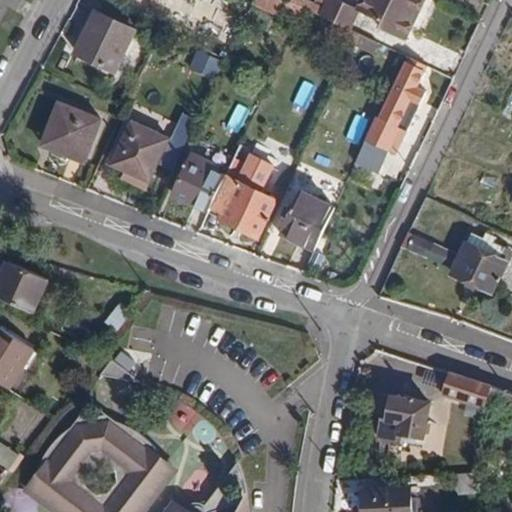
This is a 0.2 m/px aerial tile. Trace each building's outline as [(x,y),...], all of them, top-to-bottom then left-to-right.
[(253,0),(251,4),(272,15),(280,0),(253,0)] [(306,8),(288,0),(286,0),(282,10),(301,19),(306,8)] [(360,11),(365,0),(332,0),(325,17),(336,23),(341,25),(349,29),(351,30),(360,11)] [(407,40),(425,0),(365,0),(360,11),(383,21),(379,27),(407,40)] [(136,30),(95,10),(75,52),(116,71),(136,30)] [(341,25),(336,23),(331,33),(355,44),(359,34),(351,30),(349,29),(341,25)] [(188,63),(194,45),(179,40),(173,59),(188,63)] [(198,50),(190,68),(214,79),(222,61),(198,50)] [(407,57),(405,61),(362,151),(380,160),(385,150),(388,151),(427,72),(429,67),(407,57)] [(101,119),(59,102),(42,144),(85,162),(101,119)] [(237,105),(228,125),(240,130),(249,110),(237,105)] [(172,138),(185,143),(195,119),(182,114),(172,138)] [(168,138),(132,122),(112,163),(148,180),(168,138)] [(241,144),(226,175),(244,183),(258,153),(241,144)] [(216,164),(193,153),(173,194),(204,209),(222,172),(213,168),(216,164)] [(244,183),(226,175),(212,205),(222,210),(218,217),(259,236),(277,199),(244,183)] [(335,208),(300,191),(280,232),(315,250),(335,208)] [(222,210),(212,205),(209,213),(218,217),(222,210)] [(401,250),(425,260),(430,248),(407,237),(401,250)] [(500,257),(466,241),(451,273),(492,292),(511,251),(511,250),(504,247),(500,257)] [(50,278),(9,260),(5,268),(0,278),(0,294),(35,310),(50,278)] [(117,332),(131,313),(118,304),(104,323),(117,332)] [(1,327),(0,328),(0,380),(10,387),(34,349),(1,327)] [(100,328),(90,341),(99,349),(110,336),(100,328)] [(139,378),(151,361),(124,343),(113,360),(139,378)] [(445,392),(485,406),(492,387),(451,373),(450,375),(445,392)] [(511,394),(492,387),(485,406),(483,410),(511,419),(511,394)] [(431,402),(392,395),(387,418),(382,417),(377,440),(402,445),(404,433),(423,437),(425,437),(431,402)] [(207,511),(203,507),(200,506),(193,506),(190,508),(188,511),(175,503),(168,511),(142,511),(175,469),(152,451),(154,448),(155,449),(156,448),(149,440),(143,435),(136,430),(135,432),(136,432),(133,436),(111,420),(77,424),(61,446),(56,443),(57,442),(56,441),(55,442),(51,447),(44,458),(41,464),(42,465),(43,464),(46,465),(28,489),(58,511),(207,511)] [(402,445),(420,449),(423,437),(404,433),(402,445)] [(0,443),(0,464),(15,472),(23,455),(0,443)] [(472,472),(451,473),(460,493),(481,492),(472,472)] [(412,511),(411,487),(363,489),(364,511),(412,511)]
